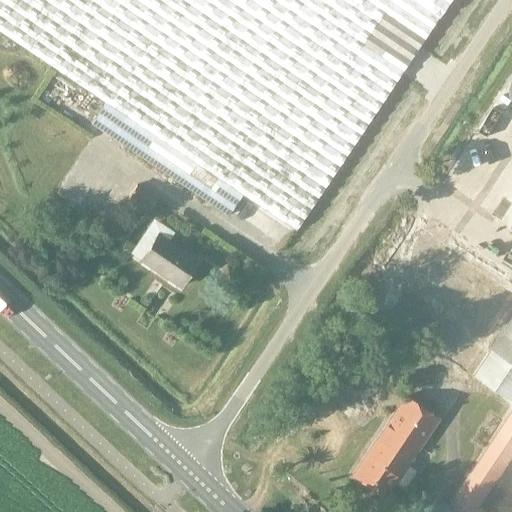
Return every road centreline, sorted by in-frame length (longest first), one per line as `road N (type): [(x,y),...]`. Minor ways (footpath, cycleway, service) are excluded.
road 1 (unclassified): [(184,469),(506,0)]
road 2 (secondary): [(184,469),(0,296)]
road 3 (track): [(0,376),(144,511)]
